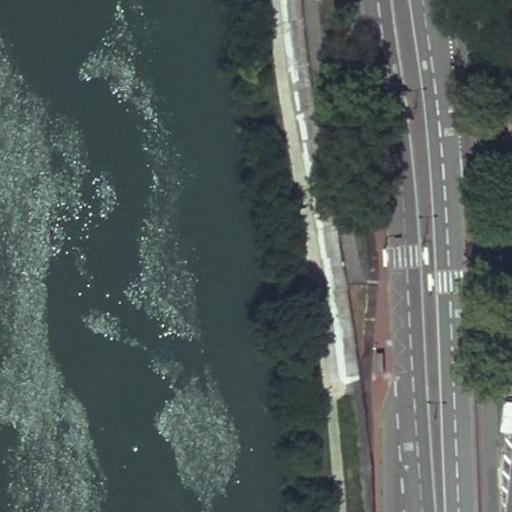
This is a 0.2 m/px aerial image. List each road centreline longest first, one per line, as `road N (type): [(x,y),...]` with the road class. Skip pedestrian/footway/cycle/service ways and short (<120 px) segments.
road 1 (primary): [(377,0),(405,258),(420,511)]
road 2 (primary): [(462,511),(429,34)]
road 3 (residential): [(484,511),(472,234)]
road 4 (residential): [(472,234),(467,150),(429,34)]
